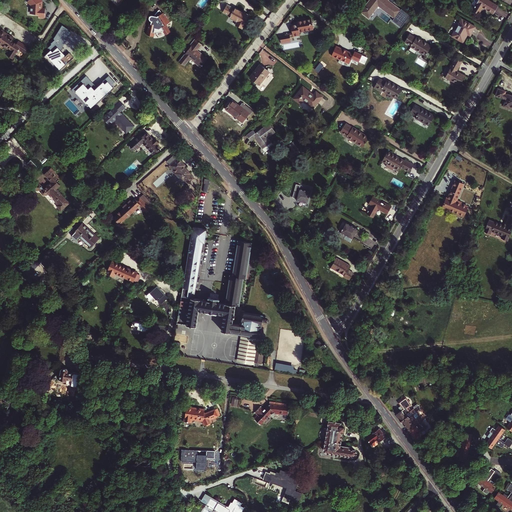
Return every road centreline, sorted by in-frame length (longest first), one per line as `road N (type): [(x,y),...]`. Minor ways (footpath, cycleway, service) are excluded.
road 1 (residential): [(511,31),(334,342)]
road 2 (residential): [(69,353),(376,403)]
road 3 (primary): [(187,132),(273,227),(334,342)]
road 4 (residential): [(187,132),(290,0)]
road 5 (residential): [(106,42),(0,142)]
road 6 (primary): [(106,42),(187,132)]
